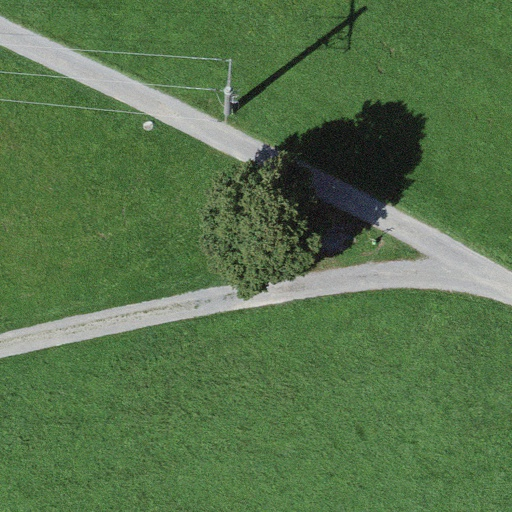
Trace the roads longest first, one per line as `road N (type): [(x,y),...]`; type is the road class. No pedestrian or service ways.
road 1 (track): [(0,30),(477,265)]
road 2 (track): [(477,265),(379,275),(0,350)]
